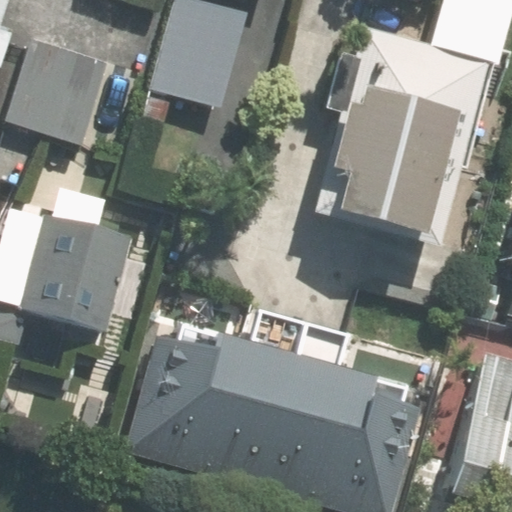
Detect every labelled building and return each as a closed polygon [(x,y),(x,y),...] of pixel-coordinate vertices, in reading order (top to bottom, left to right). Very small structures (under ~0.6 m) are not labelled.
[(242,11),(202,0),(166,0),(141,91),(214,112),(242,11)] [(480,57),(353,22),(301,211),(428,246),(480,57)] [(101,57),(26,35),(0,122),(75,144),(101,57)] [(125,237),(4,203),(0,217),(0,304),(98,332),(125,237)] [(511,227),(500,268),(511,271),(511,227)] [(377,511),(406,407),(158,339),(121,472),(265,511),(377,511)] [(511,511),(511,380),(473,370),(435,504),(464,511),(511,511)]
